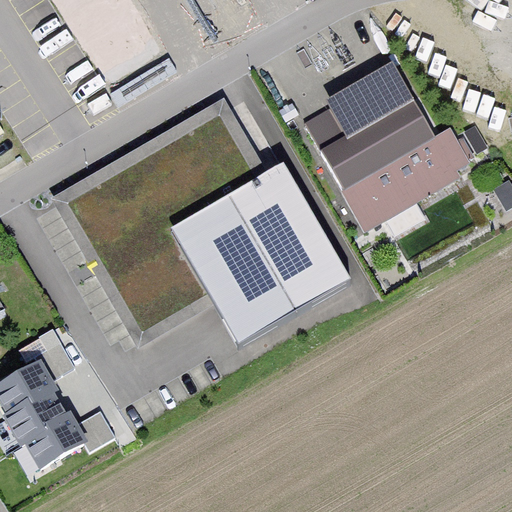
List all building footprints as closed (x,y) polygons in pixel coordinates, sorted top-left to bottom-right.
[(398,70),(305,124),(368,232),(474,170),(452,132),(439,140),(398,70)] [(224,103),(50,203),(137,353),(212,310),(237,353),(352,287),(245,103),(230,112),(224,103)] [(511,184),(510,182),(494,191),(507,214),(511,210),(511,184)] [(48,352),(63,378),(76,371),(61,345),(48,352)] [(40,368),(50,386),(63,378),(48,352),(35,360),(40,368)] [(12,420),(52,397),(56,394),(50,386),(40,368),(0,391),(0,398),(12,419),(12,420)] [(27,445),(67,423),(52,397),(12,420),(12,419),(7,421),(23,449),(28,447),(27,445)] [(76,429),(86,446),(91,455),(117,440),(102,414),(76,429)] [(86,446),(76,429),(71,420),(67,423),(27,445),(28,447),(42,471),(86,446)]
